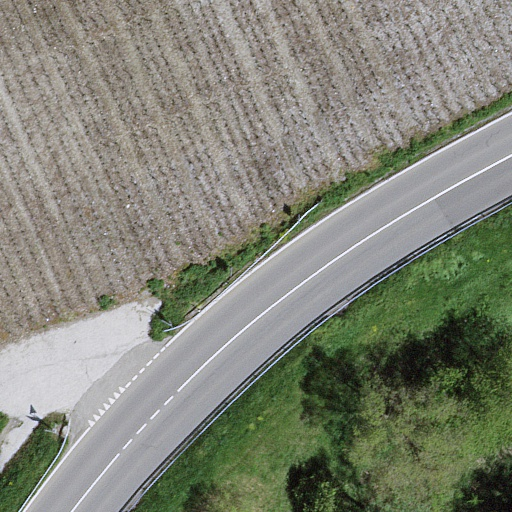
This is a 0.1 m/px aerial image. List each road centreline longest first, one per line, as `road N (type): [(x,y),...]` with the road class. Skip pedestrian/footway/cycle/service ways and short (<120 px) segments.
road 1 (tertiary): [(511,154),(339,254),(219,350),(72,511)]
road 2 (track): [(156,414),(126,390),(75,370),(40,368),(0,381)]
